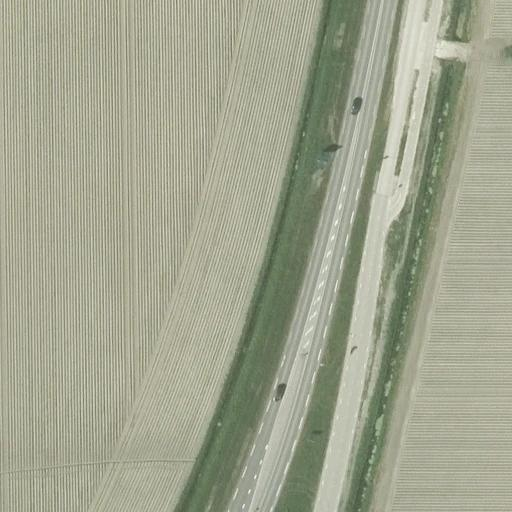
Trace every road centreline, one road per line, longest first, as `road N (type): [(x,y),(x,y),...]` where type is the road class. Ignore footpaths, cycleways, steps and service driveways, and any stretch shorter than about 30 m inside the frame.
road 1 (unclassified): [(325,511),(418,0)]
road 2 (primary): [(344,180),(233,511)]
road 3 (primary): [(264,511),(306,385),(344,180)]
road 4 (primary): [(344,180),(383,0)]
